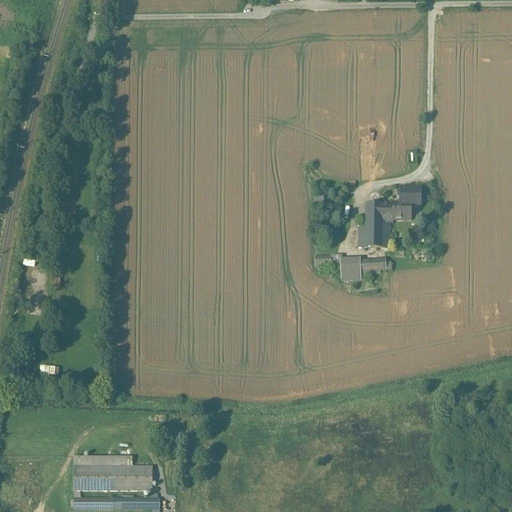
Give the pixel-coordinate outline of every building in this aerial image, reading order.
[(400,189),(400,205),(411,205),(411,208),(421,208),(421,189),(400,189)] [(366,205),(365,229),(365,240),(365,250),(382,250),(382,245),(382,226),(382,222),(383,218),(383,209),(383,206),(366,205)] [(411,208),(411,205),(400,205),(393,205),(393,209),(383,209),(383,218),(393,218),(392,222),(411,222),(411,208)] [(342,257),(331,258),(331,259),(331,269),(343,268),(342,257)] [(315,269),(331,269),(331,259),(315,259),(315,269)] [(359,262),(360,277),(366,276),(386,275),(385,261),(359,262)] [(56,368),(36,368),(36,379),(56,379),(56,368)] [(152,492),(152,469),(74,468),(74,492),(152,492)] [(159,510),(159,500),(74,500),(74,510),(159,510)]
